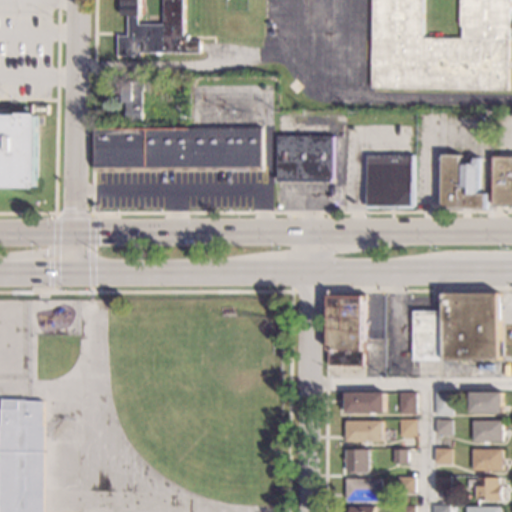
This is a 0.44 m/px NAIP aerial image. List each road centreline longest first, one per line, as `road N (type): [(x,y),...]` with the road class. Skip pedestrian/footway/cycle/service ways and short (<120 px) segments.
road 1 (primary): [(511,232),(0,236)]
road 2 (primary): [(72,274),(450,273)]
road 3 (residential): [(306,511),(308,235)]
road 4 (residential): [(72,274),(77,0)]
